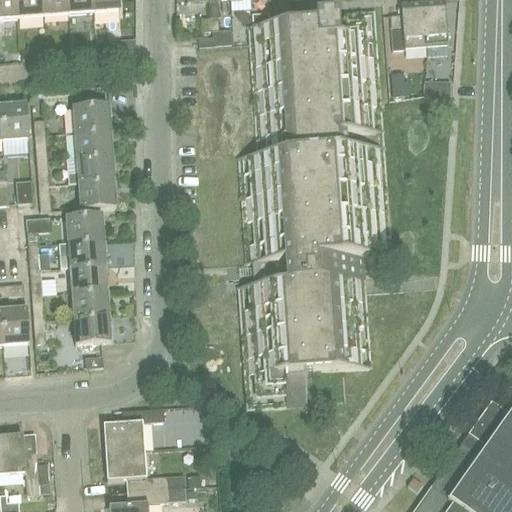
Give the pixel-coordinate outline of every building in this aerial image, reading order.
[(0,0),(0,22),(18,21),(16,0),(0,0)] [(16,0),(18,21),(43,19),(41,0),(16,0)] [(41,0),(43,19),(68,18),(66,0),(41,0)] [(66,0),(68,18),(93,16),(91,0),(66,0)] [(91,0),(93,16),(118,14),(119,14),(118,0),(91,0)] [(209,0),(186,0),(187,7),(208,6),(210,22),(211,22),(209,0)] [(219,21),(218,5),(231,4),(230,0),(209,0),(211,22),(211,35),(219,35),(218,21),(219,21)] [(423,5),(426,51),(448,50),(445,4),(423,5)] [(423,5),(401,7),(402,18),(390,19),(393,54),(426,51),(423,5)] [(241,160),(245,218),(249,267),(253,267),(255,290),(241,291),(250,411),(306,407),(304,377),(367,372),(358,260),(387,258),(372,18),(338,20),(338,17),(335,17),(335,9),(304,11),(305,26),(251,30),(260,159),(241,160)] [(252,21),(253,30),(269,29),(268,19),(252,21)] [(210,22),(201,22),(202,36),(211,35),(211,22),(210,22)] [(97,32),(80,32),(79,53),(96,54),(97,32)] [(433,100),(434,86),(424,86),(423,99),(433,100)] [(9,106),(0,106),(0,119),(2,145),(27,143),(28,143),(25,107),(24,107),(24,108),(9,109),(9,106)] [(112,134),(109,134),(108,119),(111,119),(110,109),(108,109),(108,108),(72,111),(72,112),(74,137),(112,134)] [(44,123),(34,124),(33,124),(34,140),(45,139),(44,123)] [(113,144),(112,134),(74,137),(76,162),(114,159),(111,159),(110,144),(113,144)] [(36,165),(47,164),(46,148),(35,149),(36,165)] [(76,162),(77,177),(67,178),(68,188),(116,184),(113,184),(112,169),(115,169),(114,159),(76,162)] [(38,190),(49,189),(48,174),(37,174),(38,190)] [(5,184),(0,184),(0,209),(9,209),(7,184),(5,184)] [(117,194),(116,184),(68,188),(68,189),(78,188),(80,212),(80,213),(116,211),(116,209),(115,209),(114,194),(117,194)] [(15,186),(17,208),(33,207),(31,185),(15,186)] [(38,199),(40,215),(51,215),(49,199),(38,199)] [(68,247),(103,244),(102,229),(104,228),(104,219),(101,219),(101,218),(65,221),(65,222),(66,222),(68,247)] [(26,224),(27,250),(39,249),(37,224),(27,224),(26,224)] [(60,273),(70,272),(105,269),(104,254),(106,254),(105,244),(103,244),(68,247),(58,247),(60,273)] [(40,274),(39,258),(28,259),(29,275),(40,274)] [(108,279),(107,269),(105,269),(70,272),(71,297),(107,294),(105,279),(108,279)] [(42,299),(41,283),(30,284),(31,300),(42,299)] [(24,299),(23,288),(7,289),(8,300),(24,299)] [(110,304),(109,294),(107,294),(71,297),(73,322),(108,319),(107,304),(110,304)] [(33,325),(34,325),(44,325),(43,309),(32,309),(33,325)] [(0,321),(2,349),(27,347),(27,348),(28,348),(26,312),(24,312),(9,313),(9,311),(0,311),(0,321)] [(112,329),(111,319),(108,319),(73,322),(75,347),(75,348),(111,345),(111,344),(110,344),(109,329),(112,329)] [(45,334),(35,334),(34,335),(35,351),(46,350),(45,334)] [(492,405),(416,511),(511,511),(511,413),(509,418),(492,405)] [(106,456),(145,453),(144,427),(165,425),(164,411),(128,414),(129,427),(104,429),(106,456)] [(0,439),(0,479),(26,477),(28,498),(41,497),(38,456),(25,457),(24,438),(0,439)] [(185,491),(184,479),(147,481),(145,453),(106,456),(108,484),(133,483),(134,495),(170,492),(185,491)] [(110,511),(149,511),(149,508),(171,506),(170,492),(134,495),(135,508),(110,510),(110,511)]
